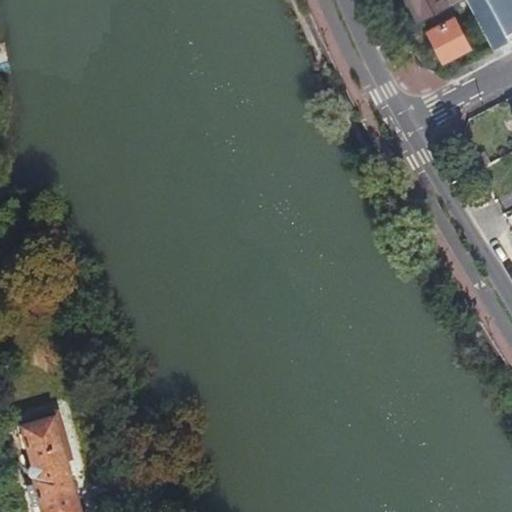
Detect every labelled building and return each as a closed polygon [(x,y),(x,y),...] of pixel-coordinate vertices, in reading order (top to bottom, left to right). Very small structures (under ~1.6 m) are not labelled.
[(412,0),(423,20),(450,6),(460,0),(412,0)] [(511,0),(470,0),(498,48),(511,40),(511,0)] [(450,6),(423,20),(430,33),(456,18),(450,6)] [(456,18),(430,33),(445,61),(472,47),(456,18)] [(22,254),(12,250),(8,262),(17,266),(22,254)] [(56,418),(21,428),(33,469),(30,471),(28,474),(29,477),(30,481),(33,482),(37,482),(45,511),(89,511),(86,501),(81,503),(77,490),(82,488),(77,470),(71,471),(56,418)]
